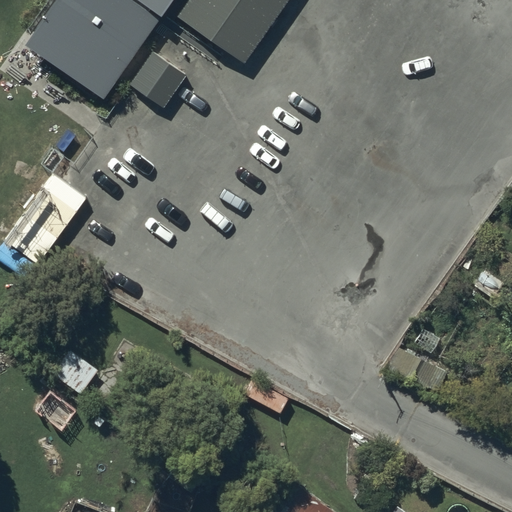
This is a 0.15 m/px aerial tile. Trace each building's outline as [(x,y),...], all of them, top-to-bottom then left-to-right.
[(175,0),(55,0),(21,49),(101,105),(167,12),(175,0)] [(293,0),(187,0),(174,19),(244,69),(293,0)] [(295,0),(273,31),(288,42),(318,0),(295,0)] [(282,52),(266,40),(229,93),(245,104),(282,52)] [(182,75),(152,55),(132,87),(161,106),(182,75)] [(0,190),(9,197),(24,176),(0,159),(0,190)] [(0,210),(9,197),(0,190),(0,210)] [(442,330),(424,318),(412,337),(429,349),(442,330)] [(95,365),(67,345),(51,367),(79,387),(95,365)] [(447,372),(399,348),(386,372),(423,391),(425,388),(436,393),(447,372)] [(285,394),(250,375),(243,387),(278,406),(285,394)] [(335,511),(337,511),(289,476),(262,511),(335,511)]
